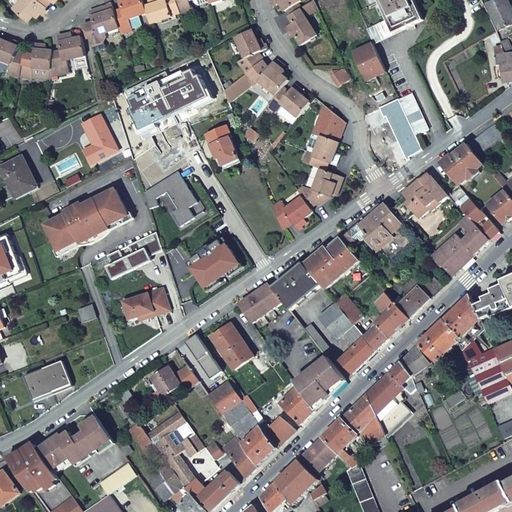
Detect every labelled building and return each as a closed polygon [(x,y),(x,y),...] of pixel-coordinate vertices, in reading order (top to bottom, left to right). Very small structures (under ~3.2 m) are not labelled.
[(21,0),(16,7),(19,10),(29,19),(36,13),(39,16),(42,13),(44,15),(49,10),(47,8),(48,6),(45,3),(42,0),(21,0)] [(149,13),(146,7),(144,0),(123,0),(121,1),(123,8),(115,11),(121,30),(123,35),(134,31),(134,30),(130,19),(140,16),(149,13)] [(182,13),(176,0),(166,0),(167,0),(161,3),(159,0),(152,0),(150,1),(151,5),(146,7),(149,13),(152,25),(173,18),(173,16),(182,13)] [(176,0),(182,13),(193,10),(190,1),(190,0),(176,0)] [(286,12),(288,11),(301,3),(303,1),(302,0),(274,0),(275,0),(278,5),(281,3),(286,12)] [(368,29),(374,44),(425,20),(415,0),(378,0),(388,20),(368,29)] [(511,8),(508,0),(495,0),(487,4),(500,30),(511,24),(511,8)] [(307,17),(320,9),(316,1),(304,8),(292,16),(291,17),(295,23),(290,27),(296,36),(303,46),(318,36),(307,17)] [(106,12),(114,10),(112,3),(104,6),(104,8),(106,12)] [(292,16),(304,8),(303,6),(301,3),(288,11),(290,14),(292,16)] [(121,30),(115,11),(114,10),(106,12),(104,8),(95,10),(97,16),(93,17),(95,22),(96,26),(88,29),(92,38),(96,51),(107,47),(105,42),(103,35),(108,34),(121,30)] [(130,19),(134,30),(143,26),(140,16),(130,19)] [(96,26),(95,22),(87,25),(85,26),(88,37),(92,38),(88,29),(96,26)] [(296,36),(290,27),(287,29),(293,38),(296,36)] [(253,31),(237,38),(246,58),(238,62),(247,74),(265,60),(259,53),(262,51),(258,41),(253,31)] [(69,61),(87,57),(83,37),(75,39),(74,32),(71,33),(64,34),(66,41),(61,42),(62,50),(55,52),(52,77),(72,73),(69,61)] [(9,74),(21,77),(27,53),(19,51),(21,47),(10,42),(0,38),(0,59),(12,65),(9,74)] [(258,41),(262,51),(269,48),(266,43),(264,44),(262,39),(258,41)] [(506,53),(511,52),(511,45),(510,39),(502,42),(503,46),(506,53)] [(27,53),(21,77),(34,80),(34,78),(52,80),(52,77),(55,52),(47,51),(48,46),(41,44),(36,43),(35,56),(27,53)] [(366,67),(372,80),(388,73),(374,44),(355,53),(362,69),(366,67)] [(511,52),(506,53),(503,46),(496,47),(499,66),(503,66),(505,83),(510,82),(511,81),(511,52)] [(265,60),(247,74),(256,85),(260,81),(277,96),(284,87),(290,80),(284,74),(286,71),(284,69),(283,69),(278,65),(276,63),(275,62),(271,67),(265,60)] [(279,60),(276,63),(278,65),(279,63),(285,67),(283,69),(284,69),(285,67),(281,64),(282,63),(280,60),(279,60)] [(294,88),(304,95),(307,92),(297,84),(294,88)] [(277,96),(269,106),(278,113),(284,106),(299,118),(312,102),(304,95),(294,88),(291,92),(284,87),(277,96)] [(167,97),(171,108),(174,106),(179,119),(195,113),(187,89),(167,97)] [(412,93),(400,99),(416,132),(418,136),(430,130),(412,93)] [(294,125),(299,118),(284,106),(278,113),(294,125)] [(315,133),(322,136),(324,136),(334,113),(326,106),(315,133)] [(228,114),(232,123),(236,121),(233,112),(228,114)] [(322,169),(327,170),(330,162),(333,164),(337,153),(341,142),(340,142),(347,124),(334,113),(324,136),(322,136),(315,154),(309,152),(305,162),(315,166),(322,169)] [(167,159),(159,138),(154,125),(136,132),(149,166),(167,159)] [(495,144),(506,136),(497,125),(485,133),(495,144)] [(208,136),(218,160),(222,159),(226,170),(237,165),(235,163),(241,160),(233,138),(235,137),(230,126),(208,136)] [(418,136),(416,132),(403,139),(411,157),(424,150),(418,136)] [(490,148),(495,144),(485,133),(480,136),(490,148)] [(480,136),(475,140),(484,152),(490,148),(480,136)] [(475,140),(469,144),(479,156),(484,152),(475,140)] [(479,156),(469,144),(457,154),(459,156),(455,159),(453,156),(442,163),(462,187),(482,210),(488,205),(504,223),(510,222),(511,220),(511,194),(491,170),(479,156)] [(130,165),(135,162),(133,155),(126,159),(130,165)] [(11,178),(20,196),(39,187),(24,157),(2,167),(8,180),(11,178)] [(322,169),(315,166),(307,186),(314,189),(322,169)] [(511,194),(511,182),(510,184),(495,168),(491,170),(511,194)] [(299,191),(303,197),(312,209),(317,204),(319,206),(331,197),(333,198),(334,194),(338,184),(342,186),(345,177),(327,170),(322,169),(314,189),(307,186),(306,186),(299,191)] [(450,197),(430,173),(423,180),(422,179),(412,187),(415,190),(393,210),(405,224),(407,222),(417,214),(422,219),(431,211),(433,212),(450,197)] [(174,176),(163,183),(166,189),(167,188),(178,182),(174,176)] [(184,180),(169,190),(185,215),(201,206),(184,180)] [(501,232),(482,210),(462,187),(450,197),(457,205),(459,207),(461,206),(469,214),(471,217),(492,241),(501,232)] [(86,202),(68,211),(69,214),(48,224),(61,251),(82,241),(83,244),(114,229),(113,227),(133,217),(120,189),(87,204),(86,202)] [(282,201),(274,206),(284,229),(293,222),(296,226),(306,219),(314,212),(313,211),(312,209),(303,197),(288,208),(282,201)] [(405,224),(393,210),(388,204),(370,220),(368,218),(361,225),(367,234),(366,239),(380,254),(384,250),(397,265),(422,243),(405,224)] [(454,277),(492,241),(471,217),(463,223),(474,235),(465,243),(459,236),(448,246),(437,254),(434,256),(433,257),(444,268),(446,267),(454,277)] [(306,219),(296,226),(299,230),(309,223),(306,219)] [(222,221),(211,228),(219,240),(231,233),(222,221)] [(353,250),(366,239),(367,234),(361,225),(344,239),(353,250)] [(0,302),(17,295),(15,288),(33,280),(22,259),(8,231),(0,234),(0,302)] [(159,233),(109,257),(112,266),(109,268),(116,282),(157,263),(154,255),(165,251),(159,233)] [(362,261),(353,250),(344,239),(323,257),(320,254),(307,266),(324,285),(328,290),(362,261)] [(221,290),(255,267),(246,252),(232,261),(211,276),(220,289),(221,290)] [(293,311),(324,285),(307,266),(306,265),(276,289),(286,302),(293,311)] [(213,293),(220,289),(211,276),(204,281),(213,293)] [(400,297),(395,301),(399,306),(412,319),(444,287),(434,276),(422,287),(420,286),(404,301),(400,297)] [(511,303),(511,276),(504,280),(503,281),(511,303)] [(511,303),(503,281),(477,305),(483,320),(494,315),(495,317),(511,309),(511,303)] [(286,302),(276,289),(271,284),(241,305),(254,322),(253,323),(254,325),(286,302)] [(164,288),(124,302),(130,320),(140,317),(155,312),(156,315),(171,310),(164,288)] [(395,301),(389,294),(377,303),(388,316),(378,325),(379,327),(367,337),(379,351),(412,319),(399,306),(395,301)] [(365,316),(348,295),(347,295),(338,303),(357,325),(365,316)] [(461,341),(463,346),(476,376),(503,365),(496,350),(483,355),(470,333),(476,327),(479,329),(485,324),(483,320),(477,305),(472,295),(446,320),(464,338),(461,341)] [(367,337),(357,325),(338,303),(322,316),(340,338),(346,333),(358,347),(343,361),(355,374),(379,351),(367,337)] [(85,323),(99,317),(95,306),(80,311),(85,323)] [(6,309),(1,311),(4,319),(10,317),(6,309)] [(156,315),(155,312),(140,317),(141,320),(156,315)] [(439,363),(461,341),(464,338),(446,320),(421,345),(439,363)] [(233,324),(214,338),(236,370),(256,357),(233,324)] [(333,349),(313,324),(307,328),(327,354),(333,349)] [(198,335),(186,344),(210,381),(224,372),(198,335)] [(511,342),(496,350),(503,365),(511,385),(511,342)] [(413,376),(416,384),(432,372),(429,367),(431,365),(418,347),(403,362),(413,376)] [(318,411),(349,381),(330,358),(297,383),(300,387),(318,411)] [(64,361),(46,368),(54,392),(73,384),(64,361)] [(379,417),(388,437),(413,411),(398,398),(407,388),(413,393),(418,388),(417,385),(416,384),(413,376),(403,362),(369,395),(379,417)] [(503,365),(476,376),(489,405),(511,394),(511,385),(503,365)] [(172,366),(153,378),(161,391),(157,394),(161,400),(166,397),(166,398),(184,386),(188,391),(200,381),(192,371),(189,366),(177,375),(172,366)] [(54,392),(46,368),(27,376),(36,399),(54,392)] [(257,417),(255,415),(254,413),(237,390),(231,381),(226,385),(211,396),(239,435),(261,466),(279,449),(267,431),(257,417)] [(417,385),(418,388),(421,394),(427,391),(423,383),(417,385)] [(303,425),(318,411),(300,387),(282,405),(303,425)] [(122,395),(130,407),(137,401),(129,390),(122,395)] [(360,435),(379,417),(369,395),(346,417),(325,438),(341,454),(345,450),(360,435)] [(157,445),(187,487),(187,488),(211,511),(213,511),(242,485),(229,471),(209,490),(197,479),(181,454),(187,450),(192,457),(207,447),(197,433),(183,443),(175,432),(189,422),(181,411),(150,435),(152,438),(157,445)] [(143,425),(136,415),(130,420),(135,426),(131,430),(152,461),(157,458),(163,467),(150,477),(167,500),(187,487),(157,445),(152,438),(150,435),(143,425)] [(100,451),(115,440),(99,417),(84,428),(86,432),(77,438),(74,435),(72,432),(70,434),(85,457),(98,448),(100,451)] [(279,449),(298,431),(282,417),(267,431),(279,449)] [(377,442),(388,437),(379,417),(360,435),(371,445),(377,442)] [(511,422),(500,427),(506,439),(511,436),(511,422)] [(86,432),(84,428),(74,435),(77,438),(86,432)] [(77,463),(85,457),(70,434),(64,437),(62,435),(42,450),(57,471),(74,459),(77,463)] [(249,478),(261,466),(239,435),(226,447),(228,451),(249,478)] [(119,446),(125,442),(121,436),(115,440),(119,446)] [(391,442),(388,437),(377,442),(380,450),(391,442)] [(341,454),(325,438),(303,460),(322,481),(325,478),(321,474),(341,454)] [(119,446),(127,457),(132,453),(125,442),(119,446)] [(216,442),(208,449),(210,452),(213,455),(217,459),(223,454),(224,453),(216,442)] [(63,479),(57,471),(42,450),(38,445),(10,458),(35,494),(42,488),(44,491),(55,483),(56,484),(63,479)] [(345,450),(341,454),(347,461),(352,456),(345,450)] [(352,456),(347,461),(354,467),(360,463),(352,456)] [(297,505),(322,481),(303,460),(280,482),(291,498),(297,505)] [(111,495),(139,475),(130,463),(102,483),(111,495)] [(379,511),(364,473),(360,465),(354,467),(348,471),(364,511),(379,511)] [(23,493),(6,470),(0,475),(0,499),(5,507),(23,493)] [(276,511),(291,498),(280,482),(264,497),(272,511),(276,511)] [(464,511),(495,511),(511,503),(511,495),(506,484),(505,482),(461,506),(462,509),(464,511)] [(329,492),(325,485),(315,495),(317,501),(327,494),(329,492)] [(211,511),(187,488),(175,499),(187,511),(211,511)] [(317,501),(320,508),(331,502),(327,494),(317,501)] [(123,511),(118,505),(111,495),(86,511),(123,511)] [(86,511),(76,498),(69,503),(76,511),(86,511)] [(76,511),(69,503),(65,506),(69,511),(76,511)]
